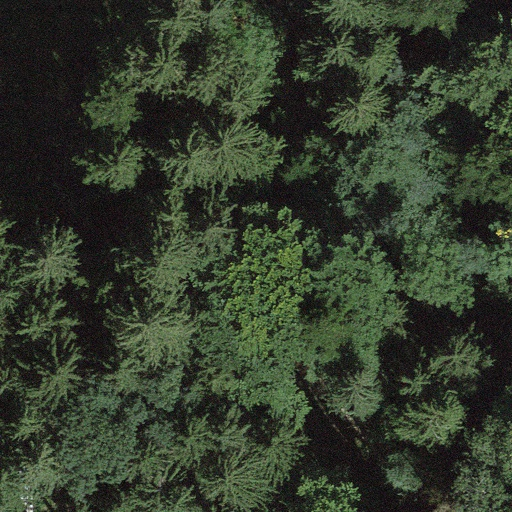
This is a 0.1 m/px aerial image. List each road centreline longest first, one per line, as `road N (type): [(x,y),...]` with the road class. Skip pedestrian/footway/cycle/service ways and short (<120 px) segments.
road 1 (track): [(70,477),(38,80),(19,0)]
road 2 (track): [(56,511),(70,477),(199,315),(246,206)]
